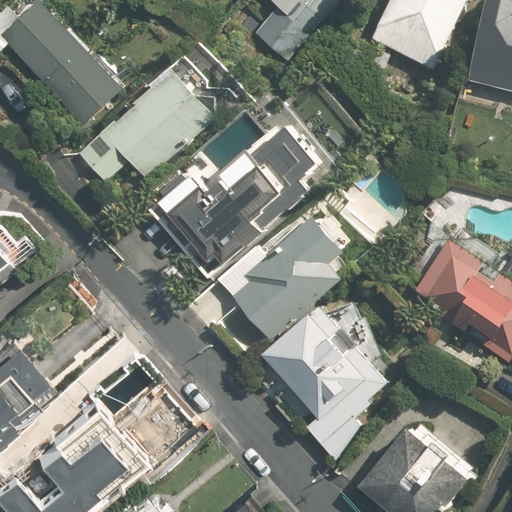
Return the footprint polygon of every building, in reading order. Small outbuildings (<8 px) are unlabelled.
[(130,88),(54,0),(41,0),(5,32),(86,126),(130,88)] [(264,34),(295,59),(341,0),(277,0),(286,7),(264,34)] [(397,0),(377,42),(438,71),(472,0),(397,0)] [(511,88),(511,0),(496,0),(473,77),(511,88)] [(153,180),(238,106),(192,53),(82,149),(110,181),(135,159),(153,180)] [(226,172),(217,160),(164,202),(212,261),(311,182),(304,173),(327,155),(295,116),(226,172)] [(363,188),(342,214),(380,246),(401,220),(363,188)] [(274,252),(268,245),(213,289),(227,307),(243,295),(276,336),(351,276),(338,261),(350,251),(315,207),(282,234),(288,241),(274,252)] [(511,269),(468,239),(426,298),(511,357),(511,269)] [(0,279),(17,264),(0,245),(0,279)] [(408,380),(351,310),(343,317),(331,301),(269,351),(325,420),(314,429),(335,455),(373,424),(365,415),(408,380)] [(18,333),(0,348),(0,430),(41,396),(30,383),(48,367),(18,333)] [(0,497),(13,511),(71,511),(105,482),(99,475),(127,450),(98,417),(67,444),(59,436),(37,455),(59,480),(41,496),(17,469),(0,483),(0,497)] [(453,511),(484,479),(425,425),(367,489),(392,511),(453,511)] [(162,511),(144,490),(118,511),(162,511)] [(272,511),(263,502),(254,510),(235,490),(210,511),(272,511)]
